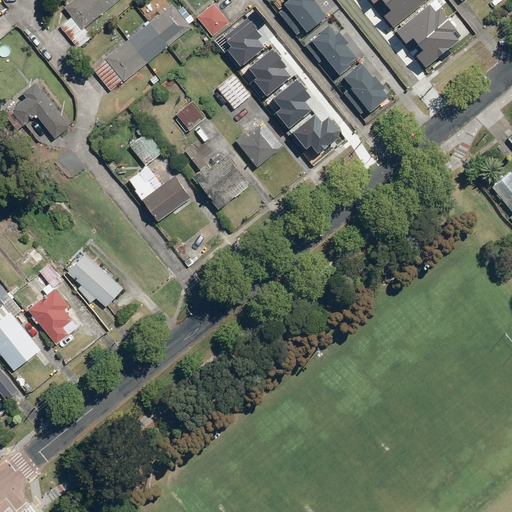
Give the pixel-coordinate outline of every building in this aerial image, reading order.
[(73,0),(65,7),(72,16),(60,26),(78,48),(93,36),(85,28),(119,0),(73,0)] [(290,0),(285,4),(287,6),(279,12),(297,34),(304,28),(307,32),(326,16),(314,1),(314,0),(290,0)] [(389,0),(386,3),(391,10),(384,15),(394,27),(427,1),(426,0),(389,0)] [(215,3),(198,17),(213,36),(230,22),(215,3)] [(173,4),(106,57),(107,59),(94,69),(111,91),(123,80),(124,81),(192,27),(173,4)] [(430,5),(397,32),(406,43),(413,37),(418,44),(448,20),(440,9),(436,12),(430,5)] [(352,23),(353,22),(339,7),(327,17),(341,33),(342,31),(350,41),(353,39),(360,33),(352,23)] [(262,36),(248,18),(225,36),(232,46),(228,49),(241,66),(264,48),(257,40),(262,36)] [(456,30),(448,20),(418,44),(423,50),(417,56),(426,67),(459,41),(452,33),(456,30)] [(336,34),(329,26),(305,45),(320,62),(326,58),(340,75),(358,61),(346,46),(348,44),(339,32),(336,34)] [(286,66),(272,49),(249,68),(258,78),(250,84),(263,99),(291,77),(284,68),(286,66)] [(373,78),(362,64),(344,78),(351,87),(344,93),(361,114),(367,109),(370,113),(389,98),(382,89),(383,88),(374,77),(373,78)] [(236,75),(218,88),(235,109),(252,96),(236,75)] [(310,97),(297,80),(274,98),(282,109),(276,113),(289,129),(312,111),(304,102),(310,97)] [(28,97),(13,108),(24,123),(36,114),(55,138),(70,126),(36,82),(24,92),(28,97)] [(192,101),(177,114),(190,131),(206,118),(192,101)] [(316,116),(294,133),(306,149),(311,144),(319,153),(339,137),(339,130),(329,118),(322,124),(316,116)] [(246,132),(235,140),(257,167),(279,149),(278,148),(283,145),(266,124),(262,127),(260,126),(248,135),(246,132)] [(147,132),(131,145),(146,165),(163,152),(147,132)] [(199,182),(219,209),(249,185),(244,178),(245,177),(227,154),(209,169),(206,166),(194,175),(193,176),(198,183),(199,182)] [(149,165),(129,179),(143,200),(144,200),(159,221),(192,197),(176,176),(163,185),(149,165)] [(511,172),(510,170),(492,185),(511,210),(511,215),(510,217),(511,218),(511,172)] [(36,247),(28,253),(37,264),(45,258),(36,247)] [(85,252),(68,271),(82,284),(78,288),(91,303),(97,298),(107,307),(124,287),(85,252)] [(50,263),(40,272),(53,287),(62,279),(50,263)] [(0,351),(15,370),(42,349),(15,316),(23,311),(0,281),(0,351)] [(56,287),(29,309),(57,344),(79,326),(65,309),(70,305),(56,287)]
